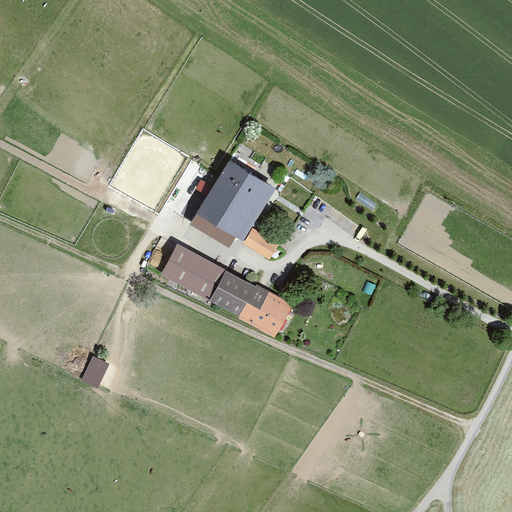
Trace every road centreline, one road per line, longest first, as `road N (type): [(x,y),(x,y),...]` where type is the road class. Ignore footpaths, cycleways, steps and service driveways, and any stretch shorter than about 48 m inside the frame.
road 1 (track): [(0,213),(477,427)]
road 2 (unclassified): [(446,486),(511,356)]
